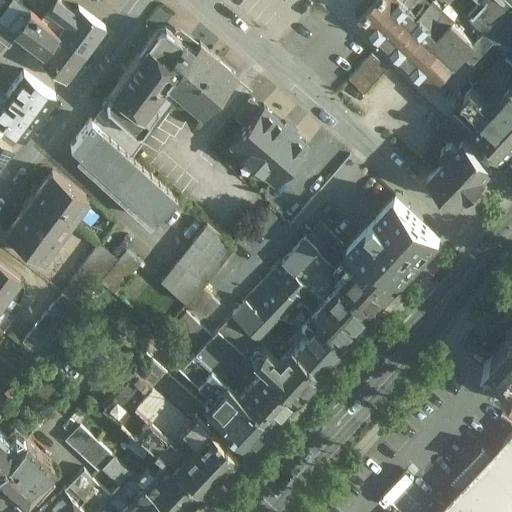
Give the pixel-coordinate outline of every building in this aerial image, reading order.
[(74,12),(57,0),(55,0),(48,10),(66,23),(58,33),(84,53),(85,52),(103,27),(104,26),(78,6),(74,12)] [(449,25),(428,5),(419,14),(404,0),(373,0),(359,16),(432,86),(473,42),(452,22),(449,25)] [(511,0),(479,0),(467,14),(506,50),(511,55),(511,0)] [(58,33),(30,12),(29,11),(14,31),(13,32),(17,35),(42,54),(42,55),(58,33)] [(14,31),(0,20),(0,40),(8,47),(17,35),(13,32),(14,31)] [(166,27),(159,27),(101,103),(103,111),(104,112),(142,141),(178,93),(184,98),(188,93),(201,105),(217,87),(220,90),(235,73),(199,42),(194,48),(166,27)] [(84,53),(58,33),(42,55),(42,54),(38,59),(65,79),(66,78),(65,78),(84,53)] [(511,55),(506,50),(495,61),(474,84),(473,82),(471,84),(473,85),(467,92),(465,90),(464,92),(465,93),(453,106),(504,154),(511,144),(511,55)] [(371,52),(349,78),(365,92),(388,67),(371,52)] [(23,72),(2,100),(0,98),(0,119),(22,136),(53,95),(23,72)] [(249,95),(233,116),(244,126),(261,106),(249,95)] [(283,122),(263,104),(261,106),(244,126),(231,141),(244,151),(243,152),(261,167),(274,177),(305,141),(293,131),(294,130),(284,121),(283,122)] [(142,141),(104,112),(96,123),(132,155),(142,141)] [(96,123),(92,119),(72,146),(154,220),(176,195),(132,155),(96,123)] [(464,135),(446,119),(438,127),(451,139),(452,138),(457,142),(464,135)] [(464,135),(457,142),(452,138),(451,139),(441,150),(446,155),(429,173),(428,174),(458,203),(495,163),(464,135)] [(0,166),(11,151),(0,142),(0,166)] [(53,171),(7,233),(42,259),(88,196),(53,171)] [(414,209),(381,183),(365,202),(377,214),(346,246),(361,259),(367,264),(375,255),(401,279),(437,240),(438,231),(414,209)] [(319,221),(305,236),(318,247),(324,254),(339,239),(319,221)] [(207,222),(161,280),(187,303),(233,245),(207,222)] [(97,243),(61,293),(79,306),(100,281),(118,258),(97,243)] [(374,308),(338,273),(341,269),(336,264),(324,254),(318,247),(294,272),(282,261),(269,274),(293,297),(297,293),(320,316),(344,339),(374,308)] [(126,250),(100,281),(115,293),(140,262),(126,250)] [(375,255),(367,264),(361,259),(353,268),(342,258),(336,264),(341,269),(338,273),(374,308),(401,279),(375,255)] [(20,277),(0,262),(0,296),(4,299),(20,277)] [(269,274),(245,300),(270,323),(280,313),(294,297),(293,297),(269,274)] [(79,306),(61,293),(54,302),(71,315),(79,306)] [(320,316),(297,293),(294,297),(280,313),(299,322),(305,317),(313,324),(320,316)] [(270,323),(245,300),(232,313),(247,327),(257,336),(265,328),(270,323)] [(71,315),(54,302),(46,311),(64,325),(71,315)] [(64,325),(46,311),(39,320),(55,335),(62,327),(64,325)] [(211,335),(186,313),(172,328),(196,351),(211,335)] [(307,330),(293,345),(317,368),(344,339),(320,316),(313,324),(307,330)] [(313,324),(305,317),(299,322),(307,330),(313,324)] [(55,335),(39,320),(30,330),(47,344),(55,335)] [(47,344),(39,355),(57,370),(80,342),(62,327),(55,335),(47,344)] [(257,336),(247,327),(233,342),(253,359),(254,358),(263,366),(266,369),(280,354),(269,342),(266,345),(257,336)] [(274,336),(265,328),(257,336),(266,345),(269,342),(274,336)] [(233,342),(217,329),(211,335),(196,351),(195,352),(227,381),(239,391),(263,366),(254,358),(253,359),(233,342)] [(47,344),(30,330),(22,341),(39,355),(47,344)] [(293,345),(279,332),(274,336),(269,342),(280,354),(266,369),(292,394),(317,368),(293,345)] [(511,341),(508,346),(492,363),(511,377),(511,341)] [(226,382),(194,353),(179,368),(212,397),(226,382)] [(164,370),(145,354),(133,368),(134,368),(152,384),(164,370)] [(266,369),(263,366),(239,391),(246,397),(268,419),(292,394),(266,369)] [(134,368),(102,407),(134,433),(149,415),(136,404),(152,384),(134,368)] [(239,391),(227,381),(226,382),(212,397),(205,404),(246,443),(268,419),(246,397),(239,391)] [(175,436),(220,471),(237,453),(196,412),(175,436)] [(220,471),(175,436),(149,415),(134,433),(165,459),(203,489),(220,471)] [(32,432),(19,419),(11,428),(14,431),(25,440),(26,439),(32,432)] [(95,439),(79,424),(64,438),(80,454),(95,439)] [(0,467),(25,440),(14,431),(8,438),(0,430),(0,467)] [(511,511),(511,432),(503,442),(462,485),(490,511),(511,511)] [(55,465),(26,439),(25,440),(0,467),(0,480),(23,501),(55,465)] [(112,455),(95,439),(80,454),(97,470),(101,466),(112,455)] [(137,478),(112,455),(101,466),(139,503),(150,491),(137,478)] [(182,511),(203,489),(165,459),(154,471),(148,466),(137,478),(150,491),(173,511),(182,511)] [(83,468),(68,483),(84,499),(89,494),(81,485),(91,475),(83,468)] [(111,494),(91,475),(81,485),(89,494),(84,499),(79,504),(87,511),(95,511),(106,500),(111,494)] [(68,483),(39,511),(87,511),(79,504),(84,499),(68,483)] [(490,511),(462,485),(436,511),(490,511)] [(173,511),(150,491),(139,503),(130,511),(173,511)] [(118,511),(106,500),(95,511),(118,511)]
